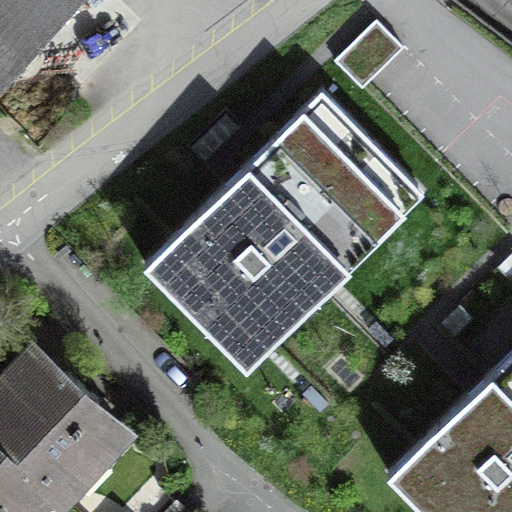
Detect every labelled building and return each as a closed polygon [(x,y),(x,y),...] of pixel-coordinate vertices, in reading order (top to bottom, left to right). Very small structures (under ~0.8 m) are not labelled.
[(0,0),(0,75),(69,0),(0,0)] [(364,83),(402,46),(380,23),(341,60),(364,83)] [(322,85),(141,263),(238,362),(419,184),(322,85)] [(65,371),(33,342),(0,378),(0,511),(23,511),(20,509),(40,486),(56,500),(78,477),(74,473),(96,450),(99,453),(125,425),(98,400),(100,397),(68,368),(65,371)] [(511,511),(511,347),(469,389),(385,470),(425,511),(511,511)]
